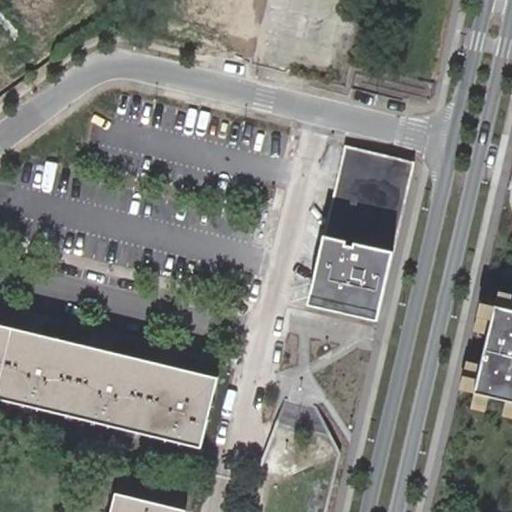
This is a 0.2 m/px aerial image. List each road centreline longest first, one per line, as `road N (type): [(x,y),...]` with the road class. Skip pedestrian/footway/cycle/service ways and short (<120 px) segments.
road 1 (secondary): [(399,511),(511,23)]
road 2 (secondary): [(456,145),(369,511)]
road 3 (residential): [(321,111),(101,63),(0,133)]
road 4 (residential): [(0,270),(264,336)]
road 5 (residential): [(264,336),(321,111)]
road 6 (residential): [(264,336),(219,511)]
road 7 (secondary): [(490,0),(456,145)]
road 8 (residential): [(456,145),(321,111)]
